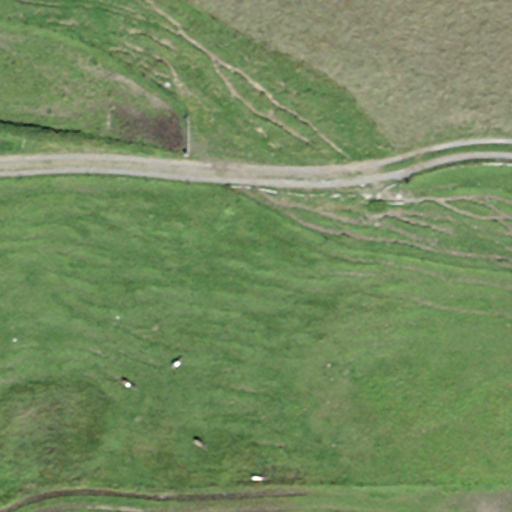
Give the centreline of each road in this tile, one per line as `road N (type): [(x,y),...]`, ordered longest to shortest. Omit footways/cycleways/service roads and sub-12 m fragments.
road 1 (track): [(511,153),(441,152),(341,171),(0,166)]
road 2 (track): [(17,511),(52,499),(107,496),(337,498),(426,511)]
